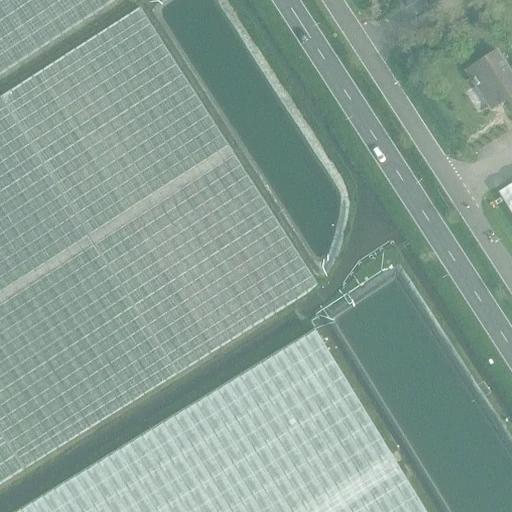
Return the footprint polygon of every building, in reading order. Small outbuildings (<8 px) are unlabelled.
[(0,0),(0,75),(32,55),(116,0),(0,0)] [(402,0),(411,13),(427,2),(432,9),(445,0),(402,0)] [(0,97),(0,484),(82,433),(305,294),(316,285),(236,158),(139,7),(0,97)] [(500,104),(511,96),(511,76),(497,53),(469,71),(479,86),(481,85),(494,105),(499,102),(500,104)] [(511,185),(504,190),(499,193),(511,213),(511,185)] [(14,511),(425,511),(336,365),(314,330),(14,511)]
